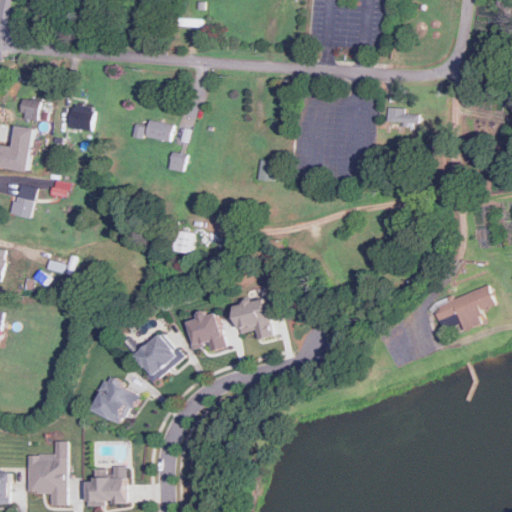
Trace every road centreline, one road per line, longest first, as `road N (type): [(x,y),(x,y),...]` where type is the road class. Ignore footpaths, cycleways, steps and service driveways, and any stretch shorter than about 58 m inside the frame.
road 1 (residential): [(469,0),(456,63),(433,72),(0,44)]
road 2 (residential): [(169,511),(168,457),(184,417),(216,388),(305,362),(322,344)]
